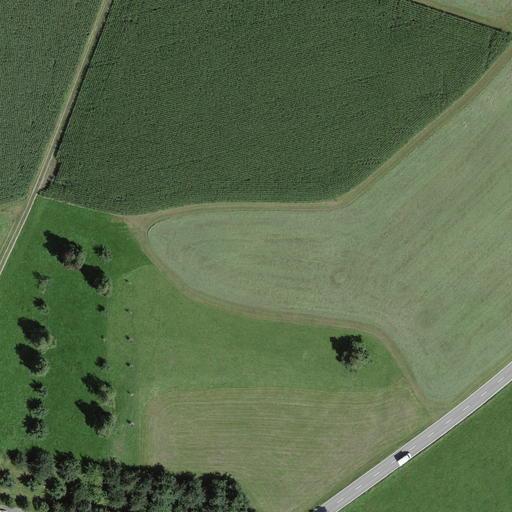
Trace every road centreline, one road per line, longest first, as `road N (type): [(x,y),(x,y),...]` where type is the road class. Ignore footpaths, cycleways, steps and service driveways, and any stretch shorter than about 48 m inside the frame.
road 1 (track): [(108,0),(0,274)]
road 2 (tertiary): [(325,511),(511,370)]
